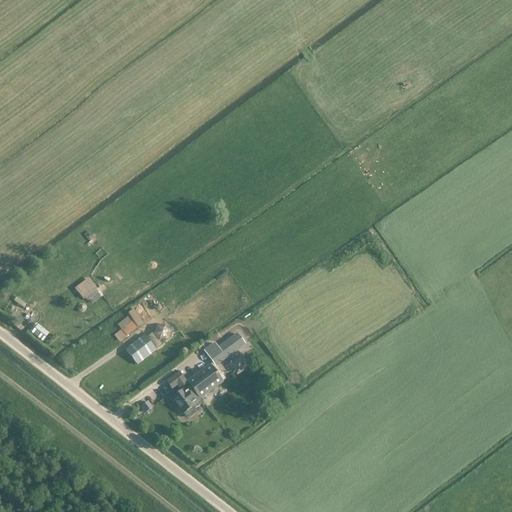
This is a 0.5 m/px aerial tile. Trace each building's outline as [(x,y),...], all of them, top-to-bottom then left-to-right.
[(83,289),(73,278),(68,282),(78,294),(83,289)] [(72,296),(65,302),(74,311),(80,305),(72,296)] [(122,330),(127,337),(139,328),(133,321),(122,330)] [(204,352),(216,366),(245,344),(237,335),(218,349),(215,344),(204,352)] [(137,365),(156,351),(144,336),(126,350),(137,365)] [(209,365),(187,382),(188,384),(200,399),(214,388),(222,382),(209,365)] [(188,384),(187,382),(179,373),(167,382),(172,389),(178,384),(183,391),(171,400),(182,415),(194,406),(196,408),(203,403),(200,399),(188,384)] [(146,413),(152,409),(147,403),(142,407),(146,413)]
